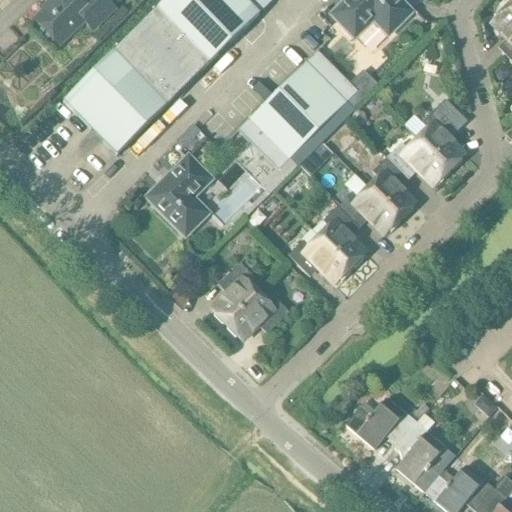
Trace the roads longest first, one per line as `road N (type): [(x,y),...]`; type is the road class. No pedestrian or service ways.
road 1 (residential): [(258,413),(496,168),(461,12),(473,0)]
road 2 (unclassified): [(258,413),(0,156)]
road 3 (unclassified): [(369,511),(258,413)]
